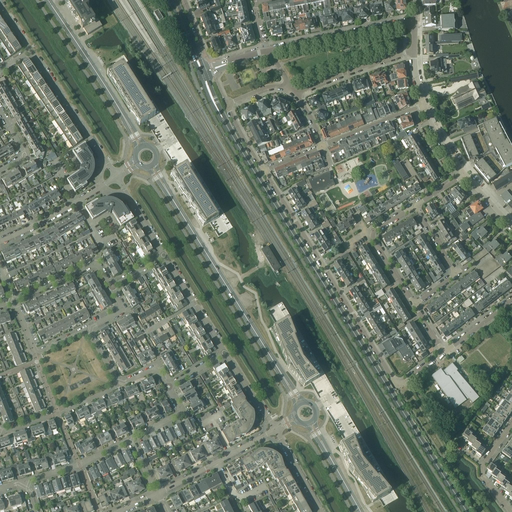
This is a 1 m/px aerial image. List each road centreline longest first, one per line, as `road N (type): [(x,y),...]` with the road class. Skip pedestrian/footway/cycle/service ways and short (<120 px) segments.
road 1 (secondary): [(465,511),(225,124)]
road 2 (residential): [(394,382),(263,171)]
road 3 (tertiary): [(167,191),(282,376)]
road 4 (residential): [(115,176),(30,50)]
road 5 (residential): [(266,51),(414,23)]
road 6 (tertiary): [(125,120),(47,0)]
road 7 (residential): [(263,171),(228,105),(286,88)]
road 8 (residential): [(296,93),(414,50)]
